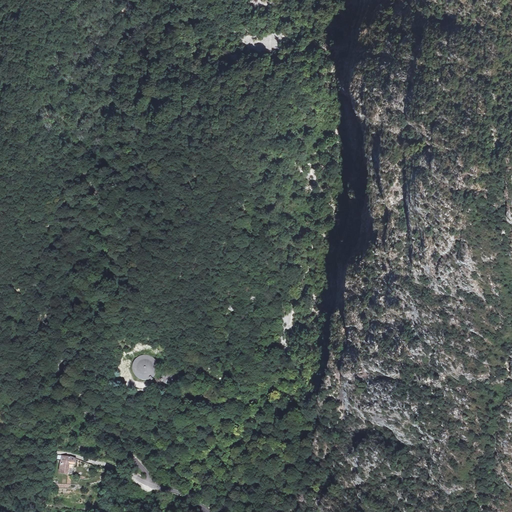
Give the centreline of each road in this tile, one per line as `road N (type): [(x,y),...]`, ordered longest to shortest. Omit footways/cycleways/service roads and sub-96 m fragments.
road 1 (track): [(153,481),(70,395),(56,369),(65,358),(151,389)]
road 2 (unclassified): [(205,511),(186,495),(110,466),(0,448)]
